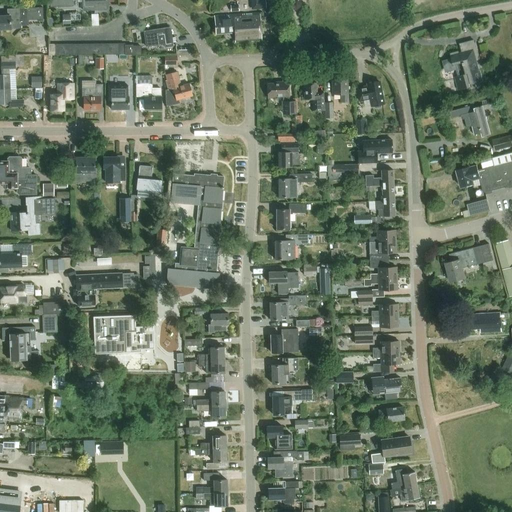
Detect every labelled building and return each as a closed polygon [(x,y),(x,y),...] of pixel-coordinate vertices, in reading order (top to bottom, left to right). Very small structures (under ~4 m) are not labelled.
[(49,0),(50,7),(73,7),(72,0),(83,0),(83,11),(106,10),(106,3),(109,3),(109,0),(49,0)] [(250,0),(251,9),(266,9),(265,0),(250,0)] [(21,28),(21,26),(28,25),(28,20),(43,19),(42,7),(7,9),(7,15),(0,15),(0,29),(10,29),(10,28),(21,28)] [(235,41),(261,40),(259,13),(214,16),(216,32),(227,32),(227,34),(234,33),(235,41)] [(170,27),(144,31),(146,46),(159,44),(159,45),(164,44),(165,47),(173,46),(170,27)] [(475,83),(483,81),(480,70),(477,71),(475,61),(480,60),(475,41),(464,44),(466,53),(462,54),(462,52),(459,53),(458,51),(450,53),(452,59),(443,61),(446,71),(458,68),(460,75),(455,77),(458,90),(468,88),(468,90),(476,88),(475,83)] [(133,55),(133,46),(133,45),(124,45),(125,55),(125,56),(133,55)] [(141,46),(133,46),(133,55),(141,55),(141,46)] [(103,55),(102,55),(96,55),(95,55),(95,69),(103,69),(103,55)] [(164,65),(177,65),(177,55),(164,55),(164,65)] [(1,69),(15,69),(15,62),(23,62),(23,56),(1,56),(1,69)] [(192,96),(189,84),(180,86),(176,72),(166,75),(167,81),(166,81),(168,90),(173,89),(176,100),(192,96)] [(9,74),(0,74),(0,89),(9,89),(9,74)] [(124,75),(124,87),(136,87),(136,75),(124,75)] [(41,78),(33,78),(33,87),(41,87),(41,78)] [(341,102),(348,102),(347,80),(332,81),(332,95),(340,94),(341,102)] [(312,100),(313,108),(313,111),(324,111),(323,93),(317,93),(316,83),(310,83),(309,82),(305,82),(305,84),(303,84),(304,100),(312,100)] [(382,97),(382,96),(383,95),(383,91),(381,90),(379,82),(368,84),(368,86),(357,88),(357,92),(359,100),(370,98),(372,106),(373,106),(376,108),(381,108),(382,104),(383,104),(382,97)] [(56,83),(56,95),(51,95),(51,110),(63,110),(63,99),(66,99),(66,100),(73,100),(73,90),(73,83),(56,83)] [(288,96),(288,83),(275,83),(275,84),(267,84),(268,98),(276,98),(276,97),(282,97),(283,114),(295,114),(295,102),(289,102),(288,96)] [(100,110),(100,97),(103,97),(103,84),(95,84),(95,88),(82,88),(82,98),(83,98),(84,110),(100,110)] [(136,85),(136,97),(144,97),(144,110),(161,109),(161,97),(161,89),(152,89),(152,85),(136,85)] [(128,96),(122,96),(122,88),(113,89),(113,97),(111,97),(111,110),(128,110),(128,96)] [(9,89),(0,89),(0,103),(3,103),(3,101),(9,101),(9,106),(22,106),(22,99),(9,100),(9,89)] [(332,102),(324,103),(325,118),(333,118),(332,102)] [(483,137),(491,135),(483,106),(475,108),(474,105),(450,112),(452,118),(464,115),(467,128),(472,126),(474,135),(482,133),(483,137)] [(355,120),(356,134),(366,134),(365,120),(355,120)] [(492,140),(495,152),(509,148),(511,147),(511,135),(506,136),(492,140)] [(391,140),(374,140),(365,141),(366,151),(358,151),(358,164),(377,164),(376,153),(392,153),(391,140)] [(298,147),(281,147),(281,152),(278,152),(278,167),(291,167),(291,166),(301,166),(301,154),(298,154),(298,147)] [(480,177),(481,181),(484,192),(511,185),(511,153),(493,159),(495,166),(478,170),(480,177)] [(37,176),(31,176),(31,167),(22,167),(22,158),(20,157),(9,157),(7,159),(7,161),(0,161),(0,183),(3,184),(3,187),(4,189),(8,189),(8,188),(17,188),(17,193),(19,195),(37,196),(37,176)] [(76,158),(76,168),(71,168),(71,183),(78,183),(78,181),(90,181),(90,183),(97,183),(97,169),(95,169),(94,158),(92,158),(76,158)] [(104,169),(104,181),(106,181),(106,182),(119,182),(119,181),(125,181),(125,168),(119,168),(119,158),(104,158),(104,169)] [(358,173),(358,164),(328,165),(328,177),(329,177),(329,180),(342,180),(342,173),(358,173)] [(137,189),(138,189),(137,196),(147,197),(148,190),(161,191),(162,181),(151,180),(152,167),(139,166),(138,179),(137,189)] [(474,183),(481,181),(480,177),(480,176),(478,170),(471,172),(470,167),(457,170),(461,187),(474,183)] [(365,176),(366,187),(372,186),(382,186),(394,185),(393,170),(381,170),(381,178),(373,178),(373,175),(365,176)] [(194,248),(181,247),(181,248),(179,264),(175,264),(175,270),(168,269),(167,284),(217,289),(218,274),(216,273),(218,245),(217,245),(218,230),(220,230),(220,224),(219,223),(220,209),(222,209),(222,203),(221,203),(222,188),(223,188),(223,187),(222,187),(223,177),(195,174),(194,177),(172,175),(171,185),(177,186),(176,194),(171,194),(171,197),(198,200),(194,248)] [(279,197),(290,197),(297,197),(297,183),(312,183),(312,174),(290,174),(290,179),(279,179),(279,197)] [(55,176),(55,184),(57,184),(57,188),(67,188),(67,176),(55,176)] [(44,195),(55,195),(54,182),(44,183),(44,195)] [(394,201),(394,185),(382,186),(382,201),(394,201)] [(91,192),(91,202),(100,202),(100,193),(91,192)] [(32,234),(36,234),(41,234),(40,214),(44,214),(43,212),(49,211),(54,211),(54,199),(49,199),(39,200),(39,197),(32,197),(25,198),(26,204),(27,204),(27,213),(20,213),(20,212),(10,213),(10,216),(10,220),(11,219),(11,231),(19,230),(19,231),(21,231),(21,230),(28,230),(29,235),(32,234)] [(488,197),(467,203),(471,215),(491,209),(488,197)] [(119,198),(119,221),(131,221),(131,211),(131,199),(131,198),(119,198)] [(394,201),(382,201),(375,201),(375,209),(378,209),(379,217),(395,216),(394,201)] [(289,213),(300,213),(305,213),(305,204),(289,204),(289,210),(276,210),(277,229),(289,229),(289,213)] [(371,224),(371,215),(354,216),(354,225),(371,224)] [(156,229),(155,246),(164,246),(166,230),(156,229)] [(369,237),(369,242),(396,241),(395,230),(377,230),(377,237),(369,237)] [(275,259),(286,259),(295,259),(295,245),(308,244),(308,235),(285,235),(285,241),(274,241),(275,259)] [(511,252),(509,240),(495,243),(510,297),(511,295),(511,252)] [(369,242),(369,243),(370,260),(384,260),(384,253),(396,252),(396,241),(369,242)] [(71,244),(63,244),(64,253),(72,253),(71,244)] [(462,268),(477,264),(494,260),(489,244),(451,253),(453,261),(445,263),(450,282),(465,278),(462,268)] [(0,271),(8,272),(8,267),(21,267),(21,256),(32,255),(32,254),(31,245),(28,245),(16,246),(16,252),(17,252),(17,254),(0,254),(0,271)] [(106,248),(93,248),(93,257),(102,256),(102,254),(106,254),(106,248)] [(65,258),(47,258),(48,270),(65,270),(65,258)] [(378,268),(378,274),(370,274),(370,279),(397,278),(396,267),(385,267),(384,260),(370,260),(370,268),(378,268)] [(304,274),(316,273),(316,265),(303,266),(304,274)] [(322,283),(322,287),(329,286),(329,282),(328,269),(321,270),(322,283)] [(269,283),(277,283),(278,287),(278,294),(288,293),(288,287),(298,286),(297,272),(286,272),(286,271),(268,272),(269,283)] [(133,273),(122,274),(122,273),(75,275),(76,290),(77,290),(78,295),(77,295),(78,306),(95,306),(95,294),(94,289),(123,288),(134,287),(133,273)] [(371,286),(371,284),(378,284),(379,290),(397,289),(397,278),(370,279),(364,279),(364,286),(371,286)] [(27,305),(27,295),(25,296),(24,286),(8,287),(8,288),(1,288),(1,302),(9,302),(9,303),(17,303),(17,306),(27,305)] [(288,319),(288,306),(288,305),(305,305),(305,296),(289,296),(289,299),(280,299),(280,302),(269,303),(270,320),(288,319)] [(43,310),(43,316),(56,315),(63,315),(63,309),(63,303),(43,304),(43,310)] [(371,311),(371,316),(398,316),(398,304),(379,305),(379,311),(371,311)] [(501,313),(462,315),(463,330),(481,329),(481,333),(502,331),(502,329),(509,329),(508,313),(501,314),(501,313)] [(226,331),(226,325),(228,325),(228,314),(210,314),(211,325),(208,325),(208,333),(214,333),(214,331),(226,331)] [(56,315),(43,316),(42,316),(43,332),(56,332),(56,315)] [(93,317),(94,354),(141,352),(141,350),(155,350),(154,326),(136,327),(135,315),(93,317)] [(398,316),(371,316),(372,321),(380,321),(380,327),(398,327),(398,316)] [(31,352),(31,346),(30,340),(35,340),(35,327),(2,328),(2,341),(10,341),(10,359),(21,358),(21,360),(28,360),(28,368),(39,368),(38,351),(31,352)] [(354,327),(354,335),(372,335),(372,327),(354,327)] [(281,335),(270,335),(271,353),(282,352),(293,352),(293,339),(298,339),(298,329),(281,329),(281,330),(281,335)] [(372,336),(354,336),(355,344),(372,344),(372,336)] [(174,338),(155,339),(156,363),(175,362),(174,338)] [(372,348),(373,353),(399,353),(399,341),(380,342),(380,348),(372,348)] [(198,361),(224,360),(223,347),(210,348),(210,355),(198,355),(198,361)] [(373,372),(387,372),(393,371),(393,364),(399,364),(399,353),(373,353),(373,358),(381,358),(381,364),(373,364),(373,372)] [(272,383),(283,383),(289,383),(289,370),(298,370),(298,358),(284,358),(285,364),(282,364),(282,365),(271,365),(272,383)] [(224,360),(198,361),(199,367),(206,366),(206,367),(206,373),(211,373),(224,373),(224,360)] [(185,372),(195,372),(194,362),(184,362),(185,372)] [(335,373),(336,383),(353,382),(353,372),(335,373)] [(52,382),(52,389),(102,389),(102,376),(51,376),(52,382)] [(385,400),(397,399),(396,392),(401,392),(400,378),(383,380),(378,381),(378,377),(371,378),(373,395),(384,393),(385,400)] [(301,400),(312,400),(312,390),(301,390),(301,391),(294,391),(283,392),(283,397),(272,397),(273,415),(284,414),(292,414),(291,401),(295,401),(301,400)] [(196,405),(225,405),(225,392),(211,392),(212,400),(196,400),(196,405)] [(28,398),(4,397),(4,396),(0,395),(0,431),(4,432),(5,424),(0,423),(0,417),(3,418),(21,419),(22,404),(27,405),(28,398)] [(225,405),(196,405),(197,411),(212,411),(212,418),(225,417),(225,405)] [(387,422),(404,420),(403,407),(386,409),(378,411),(378,416),(386,415),(387,422)] [(295,428),(312,428),(312,421),(308,422),(308,420),(294,421),(295,428)] [(365,423),(366,431),(375,431),(374,422),(365,423)] [(267,437),(274,437),(275,449),(292,449),(291,434),(282,435),(282,426),(267,426),(267,437)] [(360,445),(360,434),(339,435),(340,451),(355,450),(354,445),(360,445)] [(212,436),(212,443),(200,443),(201,449),(226,449),(226,436),(212,436)] [(385,462),(384,456),(411,453),(408,437),(381,440),(382,453),(370,455),(372,463),(385,462)] [(95,441),(84,441),(84,455),(95,455),(95,442),(95,441)] [(14,449),(15,442),(3,442),(3,444),(0,443),(0,453),(2,454),(3,448),(14,449)] [(190,455),(213,454),(213,464),(206,464),(206,469),(218,469),(218,461),(226,461),(226,449),(201,449),(190,449),(190,455)] [(303,460),(303,459),(308,459),(308,451),(296,452),(296,451),(275,452),(275,457),(267,458),(268,468),(275,468),(275,477),(293,477),(292,461),(283,461),(282,458),(296,457),(296,460),(303,460)] [(49,458),(49,471),(61,471),(61,459),(49,458)] [(383,472),(382,463),(368,464),(369,473),(383,472)] [(389,483),(391,490),(417,485),(414,472),(401,474),(402,481),(389,483)] [(196,488),(196,493),(227,493),(227,480),(219,480),(219,473),(203,473),(204,481),(213,480),(214,488),(203,488),(203,487),(196,488)] [(268,488),(268,499),(279,499),(283,499),(283,502),(285,504),(292,504),(294,502),(294,499),(295,499),(295,488),(302,488),(302,482),(285,482),(285,488),(283,488),(277,488),(268,488)] [(417,485),(391,490),(398,488),(400,501),(419,497),(417,485)] [(0,511),(17,511),(19,502),(20,493),(0,490),(0,511)] [(196,493),(196,499),(203,499),(210,499),(210,506),(214,506),(227,506),(227,493),(196,493)] [(388,511),(388,496),(378,497),(378,511),(388,511)]
